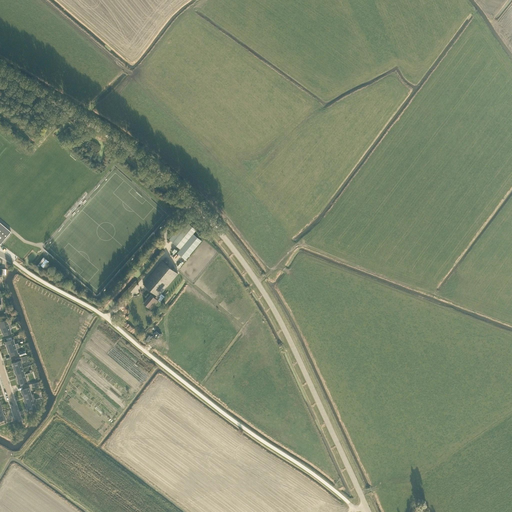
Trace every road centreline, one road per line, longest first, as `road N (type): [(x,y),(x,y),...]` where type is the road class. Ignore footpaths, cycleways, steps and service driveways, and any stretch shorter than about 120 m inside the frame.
road 1 (tertiary): [(365,506),(286,338),(215,230),(147,163),(0,71)]
road 2 (unclassified): [(11,260),(103,315),(356,509),(365,506)]
